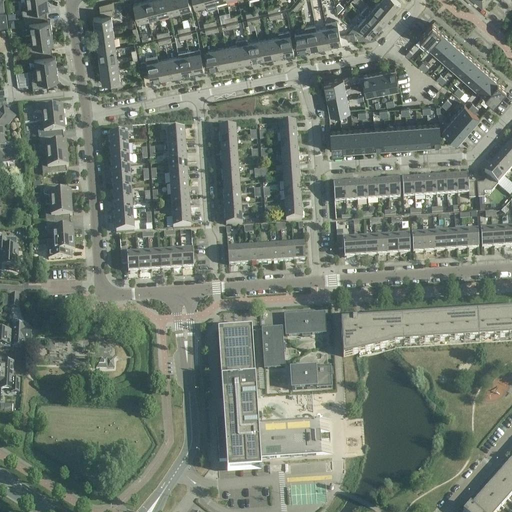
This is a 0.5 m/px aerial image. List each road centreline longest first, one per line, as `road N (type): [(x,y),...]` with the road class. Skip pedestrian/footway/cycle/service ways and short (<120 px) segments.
road 1 (residential): [(511,111),(471,156),(318,167)]
road 2 (residential): [(511,269),(316,281)]
road 3 (residential): [(215,272),(198,92)]
road 4 (residential): [(98,285),(83,113)]
road 5 (residential): [(300,75),(377,55),(420,0)]
road 6 (residential): [(316,281),(189,290)]
